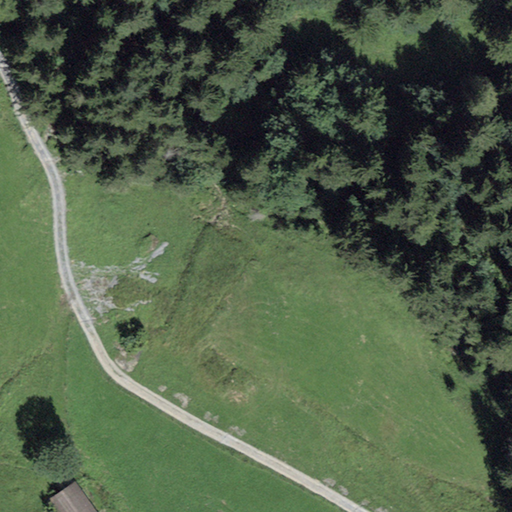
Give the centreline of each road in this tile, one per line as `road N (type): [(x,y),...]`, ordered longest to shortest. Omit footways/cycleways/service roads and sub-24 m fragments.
road 1 (track): [(355,511),(111,371),(72,294),(47,157),(0,64)]
road 2 (track): [(72,294),(57,387),(64,436),(84,474)]
